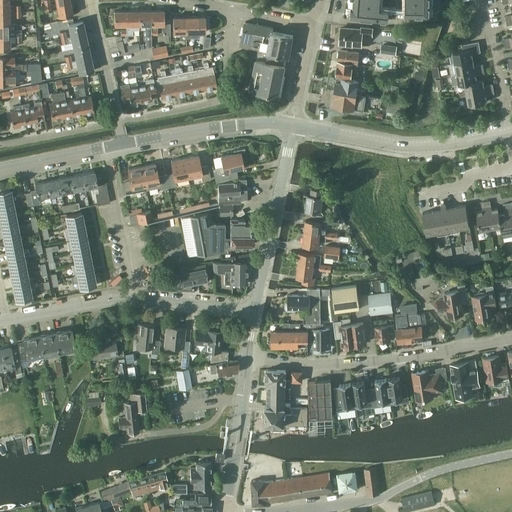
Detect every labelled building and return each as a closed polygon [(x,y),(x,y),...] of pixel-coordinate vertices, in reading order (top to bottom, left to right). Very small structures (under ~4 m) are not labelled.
[(0,0),(0,11),(9,12),(15,12),(20,12),(20,5),(9,6),(8,0),(0,0)] [(351,7),(351,15),(388,18),(388,9),(378,8),(378,0),(404,0),(405,14),(429,14),(429,0),(354,0),(354,7),(351,7)] [(72,14),(70,1),(56,4),(58,17),(72,14)] [(9,12),(0,11),(0,24),(9,24),(9,18),(15,18),(15,12),(9,12)] [(114,25),(126,25),(126,11),(114,11),(114,25)] [(138,11),(126,11),(126,25),(126,30),(126,36),(132,36),(132,30),(138,30),(138,25),(139,25),(138,11)] [(151,35),(151,11),(138,11),(139,25),(145,25),(145,47),(151,47),(151,35)] [(163,11),(151,11),(151,35),(157,35),(157,25),(162,25),(162,35),(170,35),(169,20),(164,20),(163,11)] [(198,17),(185,17),(186,37),(199,37),(198,32),(204,32),(204,22),(204,16),(198,17)] [(186,40),(186,37),(185,17),(172,17),(172,33),(179,33),(179,40),(186,40)] [(82,21),(68,24),(71,36),(84,33),(82,21)] [(245,22),(242,36),(240,46),(258,50),(285,56),(288,57),(293,35),(272,30),(273,28),(245,22)] [(0,24),(0,36),(9,36),(15,36),(21,36),(21,30),(9,30),(9,24),(0,24)] [(372,28),(367,28),(362,27),(362,29),(341,28),(340,44),(361,45),(362,34),(372,35),(372,28)] [(511,30),(511,31),(511,38),(503,39),(504,43),(511,41),(511,30)] [(72,42),(73,49),(87,45),(84,33),(71,36),(66,37),(61,39),(62,45),(72,42)] [(0,49),(9,49),(9,36),(0,36),(0,49)] [(203,37),(202,49),(205,48),(209,48),(210,42),(210,37),(204,37),(203,37)] [(138,41),(127,43),(129,49),(139,47),(138,41)] [(464,50),(449,53),(451,63),(473,59),(472,52),(480,51),(479,42),(469,44),(463,45),(464,50)] [(416,57),(418,46),(403,43),(401,54),(416,57)] [(396,54),(397,46),(381,44),(380,52),(396,54)] [(75,55),(65,57),(66,63),(71,62),(76,61),(90,58),(87,45),(73,49),(75,55)] [(153,59),(168,56),(166,45),(151,49),(153,59)] [(258,50),(256,57),(250,89),(279,95),(285,65),(283,65),(285,56),(258,50)] [(339,50),(338,61),(357,63),(358,52),(339,50)] [(1,57),(0,57),(0,70),(7,70),(14,70),(19,70),(26,70),(26,64),(19,64),(14,64),(13,57),(7,57),(1,57)] [(93,70),(90,58),(76,61),(79,73),(93,70)] [(449,64),(449,66),(450,73),(452,75),(483,69),(483,65),(475,66),(473,59),(451,63),(449,64)] [(358,64),(357,63),(338,61),(336,75),(351,77),(351,75),(356,76),(358,64)] [(204,68),(198,69),(203,90),(217,88),(213,66),(208,67),(207,62),(203,63),(204,68)] [(136,76),(135,73),(134,65),(127,66),(129,74),(129,77),(136,76)] [(188,66),(189,71),(185,71),(189,93),(203,90),(198,69),(193,70),(192,65),(188,66)] [(177,73),(171,74),(175,96),(189,93),(185,71),(181,72),(180,67),(176,68),(177,73)] [(420,80),(423,70),(416,68),(413,79),(420,80)] [(452,75),(451,77),(452,84),(454,86),(458,85),(464,84),(464,83),(477,80),(476,74),(484,72),(483,69),(452,75)] [(7,70),(0,70),(0,84),(4,84),(15,84),(14,70),(7,70)] [(161,98),(175,96),(171,74),(165,75),(164,70),(160,71),(161,76),(157,77),(161,98)] [(337,77),(334,91),(356,94),(356,93),(358,81),(337,77)] [(145,85),(138,86),(141,102),(151,100),(151,97),(156,96),(153,78),(144,80),(145,85)] [(459,93),(459,95),(493,89),(492,85),(484,86),(483,79),(477,80),(464,83),(464,84),(466,91),(459,93)] [(41,97),(49,95),(46,83),(39,84),(41,97)] [(128,83),(120,85),(123,103),(129,102),(130,105),(141,102),(138,86),(129,88),(128,83)] [(391,92),(401,94),(402,87),(392,85),(391,92)] [(24,87),(17,88),(18,95),(26,94),(24,87)] [(78,88),(79,93),(83,114),(93,112),(90,95),(85,96),(84,87),(78,88)] [(10,97),(18,95),(17,88),(12,89),(12,90),(0,92),(2,98),(10,97)] [(494,92),(493,89),(459,95),(458,95),(459,97),(467,96),(468,104),(487,101),(486,94),(494,92)] [(62,118),(72,116),(69,99),(65,100),(64,97),(69,96),(68,91),(63,92),(57,93),(62,118)] [(380,109),(381,97),(356,93),(356,94),(334,91),(332,105),(363,110),(364,106),(380,109)] [(48,103),(51,120),(62,118),(57,93),(51,94),(53,102),(48,103)] [(75,98),(69,99),(72,116),(83,114),(79,93),(75,94),(75,98)] [(389,100),(387,111),(398,113),(403,102),(389,100)] [(20,104),(24,125),(32,124),(38,122),(37,119),(41,119),(44,118),(42,104),(41,101),(37,101),(33,102),(34,107),(32,107),(29,108),(28,103),(20,104)] [(12,127),(24,125),(20,104),(12,106),(13,111),(9,112),(12,127)] [(244,149),(233,151),(234,153),(219,156),(221,165),(212,167),(215,181),(233,178),(231,169),(243,167),(242,161),(247,160),(244,149)] [(198,155),(184,158),(188,179),(201,176),(202,181),(211,179),(208,166),(200,167),(198,155)] [(170,160),(173,173),(165,174),(168,188),(176,186),(175,181),(188,179),(184,158),(170,160)] [(155,163),(141,166),(146,190),(159,188),(159,189),(168,188),(165,174),(157,176),(155,163)] [(124,195),(146,190),(141,166),(127,169),(130,181),(122,183),(124,195)] [(95,172),(83,174),(85,188),(91,187),(92,194),(95,193),(97,205),(103,204),(101,192),(107,191),(106,183),(103,184),(102,178),(96,179),(95,172)] [(73,190),(85,188),(83,174),(71,176),(73,190)] [(62,192),(73,190),(71,176),(59,179),(62,192)] [(55,198),(55,194),(62,192),(59,179),(47,181),(50,195),(50,199),(55,198)] [(30,192),(31,199),(33,205),(39,203),(38,197),(50,195),(47,181),(34,183),(36,191),(30,192)] [(244,181),(217,182),(218,203),(240,203),(240,198),(247,198),(247,188),(244,187),(244,181)] [(305,210),(320,212),(323,189),(311,188),(311,194),(307,193),(305,210)] [(0,192),(0,204),(12,202),(16,201),(14,191),(10,192),(9,191),(0,192)] [(109,202),(107,191),(101,192),(103,204),(109,202)] [(490,200),(485,201),(490,228),(500,226),(498,213),(499,213),(498,207),(491,208),(490,200)] [(479,230),(490,228),(485,201),(480,202),(482,210),(476,211),(479,230)] [(12,202),(0,204),(0,216),(14,214),(12,202)] [(209,202),(194,206),(195,211),(210,208),(209,202)] [(502,238),(511,236),(511,228),(507,203),(503,204),(504,212),(499,213),(498,213),(500,226),(501,232),(502,238)] [(465,204),(454,206),(459,232),(459,228),(469,226),(465,204)] [(220,215),(232,215),(232,205),(220,205),(220,215)] [(181,214),(195,211),(194,206),(179,209),(181,214)] [(454,206),(446,208),(444,208),(448,234),(459,232),(454,206)] [(448,234),(444,208),(441,209),(433,210),(438,235),(438,236),(448,234)] [(150,210),(141,212),(129,215),(131,224),(152,220),(150,210)] [(157,213),(158,218),(172,215),(171,210),(157,213)] [(426,234),(437,232),(438,235),(433,210),(422,212),(426,234)] [(189,216),(180,218),(187,255),(196,254),(224,249),(224,244),(252,244),(251,221),(244,221),(245,219),(229,218),(229,225),(224,225),(224,223),(211,223),(209,212),(189,216)] [(80,213),(66,216),(68,226),(82,223),(80,213)] [(14,214),(0,216),(0,218),(2,229),(16,226),(14,214)] [(324,216),(323,222),(339,225),(340,218),(324,216)] [(305,220),(304,232),(325,234),(326,228),(320,227),(321,221),(305,220)] [(68,226),(71,238),(85,236),(82,223),(68,226)] [(16,226),(2,229),(4,241),(19,238),(16,226)] [(304,232),(302,244),(318,246),(319,240),(325,241),(326,238),(325,238),(325,234),(304,232)] [(85,236),(71,238),(73,251),(87,248),(85,236)] [(19,238),(4,241),(7,253),(21,250),(19,238)] [(45,247),(47,256),(52,255),(51,252),(58,250),(57,245),(51,247),(51,246),(45,247)] [(73,251),(75,263),(89,260),(87,248),(73,251)] [(21,250),(7,253),(9,264),(23,262),(21,250)] [(321,254),(299,252),(298,264),(313,266),(319,266),(320,263),(321,254)] [(246,283),(246,261),(235,261),(234,258),(223,259),(224,261),(212,261),(212,263),(213,270),(213,271),(224,271),(224,284),(231,284),(231,283),(246,283)] [(92,273),(89,260),(75,263),(78,275),(92,273)] [(23,262),(9,264),(11,277),(26,274),(23,262)] [(178,270),(171,271),(173,283),(174,285),(175,286),(175,287),(177,288),(178,289),(179,289),(191,290),(191,282),(196,281),(196,284),(208,281),(204,264),(178,270)] [(314,278),(312,277),(313,266),(298,264),(296,276),(303,277),(302,283),(314,285),(314,278)] [(435,282),(432,270),(420,272),(421,277),(415,278),(417,290),(423,289),(422,284),(435,282)] [(94,285),(92,273),(78,275),(71,277),(72,283),(79,281),(80,288),(94,285)] [(26,274),(11,277),(14,288),(33,284),(32,278),(27,279),(26,274)] [(34,291),(33,284),(14,288),(16,300),(30,298),(29,292),(34,291)] [(447,309),(448,316),(463,313),(461,301),(467,300),(465,284),(457,285),(458,289),(444,292),(445,298),(437,300),(439,310),(447,309)] [(332,288),(335,312),(359,309),(356,285),(332,288)] [(487,293),(473,295),(476,319),(491,316),(490,306),(496,305),(493,285),(486,286),(487,293)] [(303,322),(307,322),(320,322),(320,295),(320,287),(307,287),(307,294),(288,293),(288,301),(285,303),(285,307),(287,310),(295,310),(297,308),(309,308),(309,313),(303,313),(303,322)] [(511,289),(511,290),(511,291),(506,293),(506,292),(498,293),(500,306),(508,305),(508,304),(511,302),(511,289)] [(368,295),(370,315),(392,312),(390,292),(368,295)] [(400,306),(401,315),(407,314),(417,313),(416,304),(400,306)] [(418,313),(407,314),(410,341),(423,339),(421,324),(419,324),(418,313)] [(401,315),(394,316),(395,327),(397,343),(410,341),(407,314),(401,315)] [(342,345),(354,343),(351,324),(342,325),(341,320),(333,321),(335,334),(341,334),(342,345)] [(272,338),(270,338),(270,344),(272,344),(272,346),(290,346),(289,323),(289,322),(282,323),(282,330),(272,330),(272,338)] [(320,322),(307,322),(307,329),(308,340),(313,340),(313,346),(330,346),(330,328),(323,328),(323,323),(320,322)] [(363,322),(351,324),(354,343),(366,342),(363,322)] [(299,323),(289,323),(290,346),(298,346),(298,345),(308,345),(308,340),(307,329),(300,330),(299,323)] [(157,354),(158,354),(160,341),(152,340),(154,326),(138,324),(136,347),(151,348),(150,353),(157,354)] [(390,338),(395,337),(394,327),(389,327),(388,324),(375,326),(377,341),(390,339),(390,338)] [(166,327),(164,346),(182,347),(182,351),(189,351),(190,341),(183,341),(185,329),(166,327)] [(71,329),(55,332),(59,352),(59,354),(68,352),(67,350),(74,349),(71,329)] [(210,362),(227,359),(228,352),(219,351),(221,332),(207,331),(207,332),(196,330),(194,344),(205,345),(205,350),(211,351),(210,362)] [(59,352),(55,332),(39,336),(43,355),(43,357),(52,356),(52,353),(59,352)] [(23,339),(24,345),(18,346),(22,366),(29,365),(28,360),(36,359),(36,356),(43,355),(39,336),(23,339)] [(92,359),(123,354),(121,339),(90,344),(92,359)] [(10,347),(2,348),(6,368),(14,367),(15,373),(19,373),(21,372),(20,364),(16,347),(11,348),(10,347)] [(182,351),(180,370),(187,369),(189,351),(182,351)] [(132,354),(125,355),(126,363),(133,362),(132,354)] [(500,363),(498,355),(483,357),(487,381),(494,380),(494,381),(495,384),(496,385),(501,384),(503,383),(502,381),(509,380),(506,362),(500,363)] [(452,380),(453,380),(456,397),(473,394),(471,386),(479,385),(475,359),(450,363),(452,372),(451,372),(452,380)] [(227,362),(209,365),(211,374),(217,373),(217,376),(235,373),(237,373),(238,360),(237,360),(227,362)] [(120,379),(127,378),(124,363),(118,364),(120,379)] [(188,368),(187,369),(180,370),(175,371),(179,389),(191,387),(188,368)] [(265,411),(264,424),(307,425),(307,408),(290,407),(291,380),(286,380),(286,370),(266,369),(265,382),(266,382),(266,385),(267,385),(267,405),(266,405),(265,411)] [(429,375),(428,370),(412,372),(416,400),(433,397),(431,390),(433,388),(441,387),(439,373),(429,375)] [(292,371),(291,380),(301,381),(301,372),(292,371)] [(399,375),(387,377),(391,404),(403,402),(401,387),(400,383),(399,375)] [(387,377),(374,379),(375,386),(377,394),(379,406),(391,404),(387,377)] [(309,418),(332,417),(330,378),(307,380),(309,418)] [(364,380),(351,382),(355,408),(368,406),(366,396),(365,388),(364,380)] [(351,382),(339,384),(339,386),(341,398),(343,410),(355,408),(351,382)] [(136,411),(146,411),(144,393),(130,394),(130,402),(124,403),(125,417),(119,418),(120,427),(126,427),(126,432),(138,431),(136,411)] [(100,397),(85,398),(86,405),(101,404),(100,397)] [(341,398),(335,399),(337,411),(343,410),(341,398)] [(214,460),(223,461),(224,453),(215,453),(214,460)] [(211,487),(211,462),(195,462),(195,467),(190,467),(190,482),(195,481),(195,487),(211,487)] [(367,495),(379,493),(376,467),(364,469),(367,495)] [(340,491),(357,489),(355,470),(338,473),(340,491)] [(146,476),(149,486),(150,491),(156,490),(157,490),(160,489),(161,488),(168,486),(164,471),(146,476)] [(270,501),(333,491),(329,471),(288,478),(286,478),(265,481),(265,479),(251,480),(252,504),(266,504),(266,502),(270,501)] [(118,496),(110,499),(112,504),(113,508),(114,511),(120,509),(119,506),(123,504),(120,496),(126,493),(131,492),(132,496),(150,491),(149,486),(146,476),(139,478),(132,480),(122,483),(114,486),(117,494),(118,496)] [(171,483),(173,492),(186,493),(187,484),(171,483)] [(114,486),(106,489),(110,499),(118,496),(117,494),(114,486)] [(110,499),(106,489),(99,492),(102,500),(103,502),(110,499)] [(401,498),(403,504),(403,507),(399,508),(399,511),(402,511),(435,504),(431,490),(401,498)] [(180,498),(179,505),(181,505),(210,506),(211,494),(195,494),(194,499),(180,498)] [(98,501),(87,504),(88,511),(101,511),(100,508),(99,502),(98,501)]
